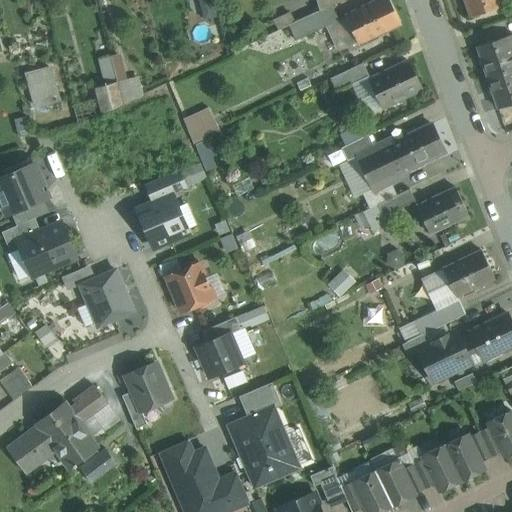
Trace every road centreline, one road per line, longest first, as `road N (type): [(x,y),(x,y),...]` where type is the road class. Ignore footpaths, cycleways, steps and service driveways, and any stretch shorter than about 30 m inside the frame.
road 1 (residential): [(0,422),(65,374),(166,326)]
road 2 (unknown): [(126,511),(155,490),(287,444)]
road 3 (residential): [(489,162),(431,0)]
